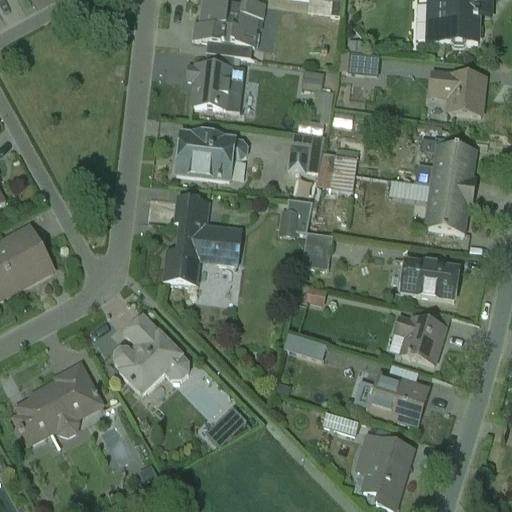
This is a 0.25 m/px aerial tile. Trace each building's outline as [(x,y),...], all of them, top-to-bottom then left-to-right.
[(427,0),(427,52),(485,53),(486,0),(427,0)] [(196,59),(254,64),(259,11),(201,6),(196,59)] [(345,25),(346,8),(322,6),(321,24),(345,25)] [(362,63),(361,81),(388,82),(389,64),(362,63)] [(188,113),(241,118),(245,77),(193,71),(188,113)] [(334,89),(336,79),(317,75),(315,85),(334,89)] [(428,117),(483,122),(486,84),(431,79),(428,117)] [(345,136),(371,138),(373,115),(346,114),(345,136)] [(177,184),(231,190),(237,144),(182,138),(177,184)] [(334,182),(336,143),(303,141),(301,180),(334,182)] [(434,149),(428,196),(471,202),(478,155),(434,149)] [(344,154),(345,198),(370,197),(369,154),(344,154)] [(0,213),(13,206),(0,182),(0,213)] [(422,237),(465,244),(471,202),(428,196),(422,237)] [(171,205),(164,291),(199,294),(201,270),(242,273),(245,233),(209,230),(211,208),(171,205)] [(345,242),(324,242),(325,210),(301,210),(301,221),(295,221),(295,247),(318,247),(318,270),(344,270),(345,242)] [(0,307),(55,277),(30,230),(0,246),(0,307)] [(399,306),(458,312),(462,272),(403,266),(399,306)] [(336,311),(338,296),(319,294),(318,309),(336,311)] [(143,409),(188,367),(144,320),(122,340),(135,353),(131,357),(121,357),(115,363),(115,373),(121,378),(118,381),(143,409)] [(392,361),(437,374),(449,334),(404,320),(392,361)] [(302,343),(298,358),(335,368),(339,352),(302,343)] [(109,412),(83,366),(3,412),(29,458),(109,412)] [(430,389),(432,377),(402,371),(400,382),(430,389)] [(367,419),(420,436),(433,395),(380,378),(367,419)] [(242,448),(263,429),(249,413),(228,432),(242,448)] [(345,504),(372,511),(398,511),(415,457),(365,442),(345,504)] [(150,481),(158,492),(170,483),(163,472),(150,481)]
